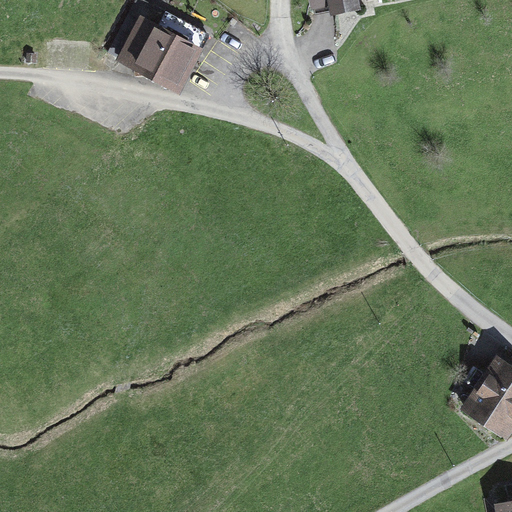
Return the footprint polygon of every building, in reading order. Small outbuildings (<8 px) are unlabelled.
[(144,0),(135,0),(107,54),(180,93),(211,34),(144,0)] [(309,0),(311,9),(329,5),(331,13),(361,7),(359,0),(309,0)] [(35,68),(40,68),(40,58),(28,58),(28,68),(35,68)] [(511,361),(497,352),(459,408),(507,441),(511,433),(511,361)] [(509,500),(495,503),(497,511),(511,511),(511,483),(506,485),(509,500)]
